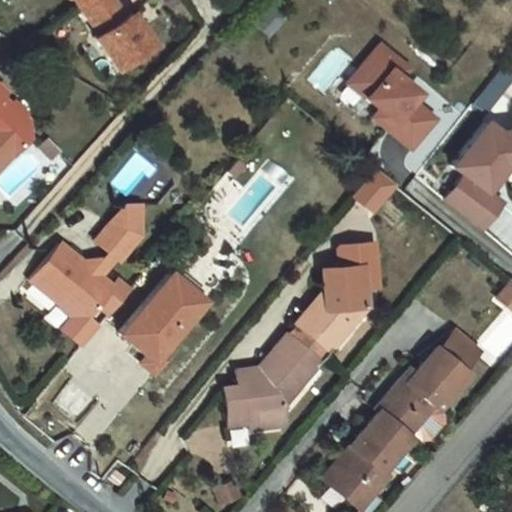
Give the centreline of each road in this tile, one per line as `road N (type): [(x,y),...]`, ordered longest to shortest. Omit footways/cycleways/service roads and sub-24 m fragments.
road 1 (unknown): [(0,267),(140,108)]
road 2 (residential): [(418,511),(511,398)]
